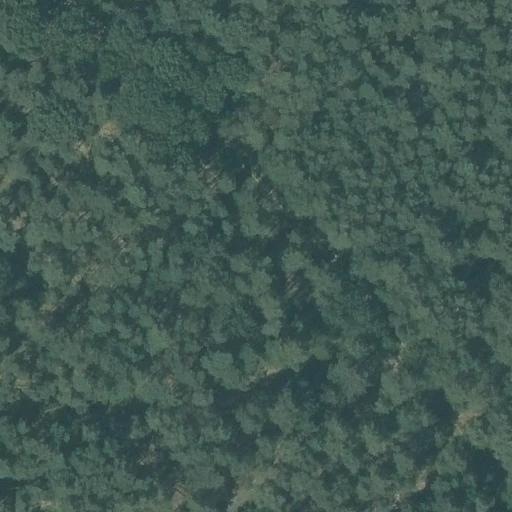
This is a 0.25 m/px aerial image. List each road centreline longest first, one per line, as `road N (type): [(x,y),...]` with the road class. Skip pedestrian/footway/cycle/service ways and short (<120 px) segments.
road 1 (track): [(361,296),(78,0)]
road 2 (track): [(361,296),(511,511)]
